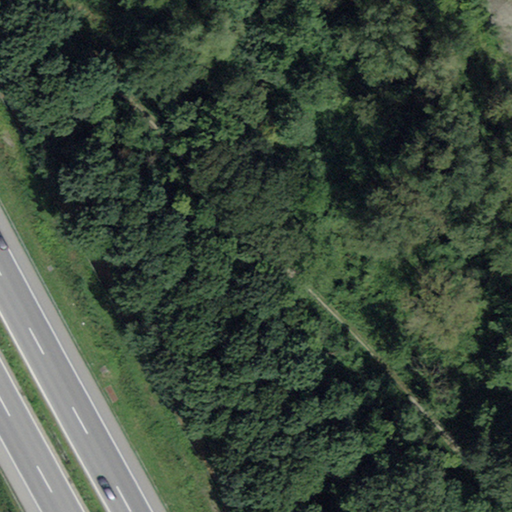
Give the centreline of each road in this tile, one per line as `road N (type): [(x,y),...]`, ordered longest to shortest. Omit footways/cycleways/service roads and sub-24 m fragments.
road 1 (motorway): [(127,511),(0,275)]
road 2 (motorway): [(0,402),(60,511)]
